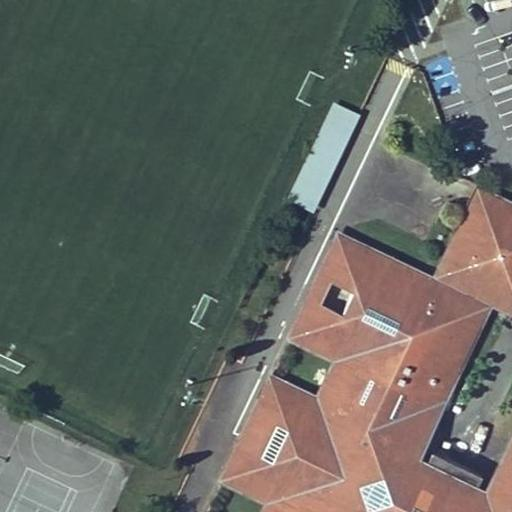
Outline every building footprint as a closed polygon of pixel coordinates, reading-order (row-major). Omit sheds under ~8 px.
[(334,102),(330,111),(288,199),(313,211),(355,123),(359,113),(334,102)] [(511,511),(511,440),(484,498),(472,492),(481,474),(432,451),(424,467),(412,461),(490,299),(511,309),(511,306),(511,213),(493,205),(468,213),(434,283),(338,236),(320,273),(352,288),(339,315),(308,299),(290,337),(337,359),(319,397),(299,438),(318,447),(305,473),(287,464),(267,506),(263,511),(511,511)] [(318,447),(299,438),(319,397),(272,375),(279,390),(264,421),(252,415),(240,441),(251,447),(236,478),(219,484),(267,506),(287,464),(305,473),(318,447)] [(279,390),(272,375),(252,415),(264,421),(279,390)] [(236,478),(251,447),(240,441),(219,484),(236,478)]
